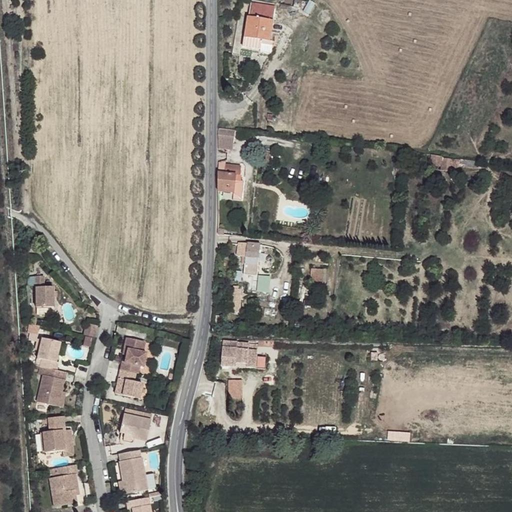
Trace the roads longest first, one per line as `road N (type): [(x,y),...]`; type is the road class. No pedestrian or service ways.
road 1 (tertiary): [(204,0),(204,321),(178,436),(177,511)]
road 2 (unclassified): [(109,305),(89,426),(106,511)]
road 3 (unclassified): [(109,305),(54,239),(0,210)]
